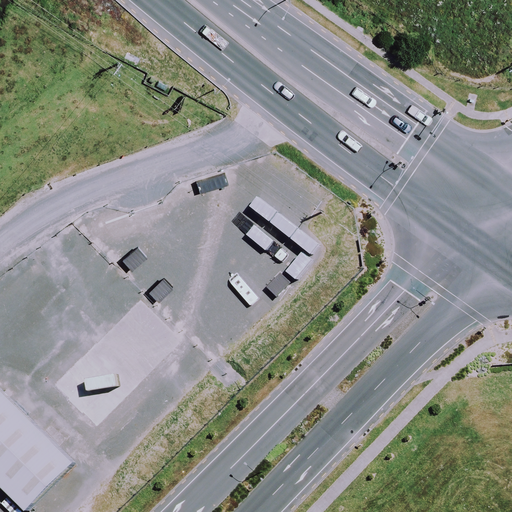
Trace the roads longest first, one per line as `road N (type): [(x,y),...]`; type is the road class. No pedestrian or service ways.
road 1 (tertiary): [(186,511),(404,289),(497,223)]
road 2 (tertiary): [(497,223),(456,305),(255,511)]
road 3 (secondary): [(497,223),(191,0)]
road 4 (unknown): [(0,248),(76,204),(240,140),(286,76)]
